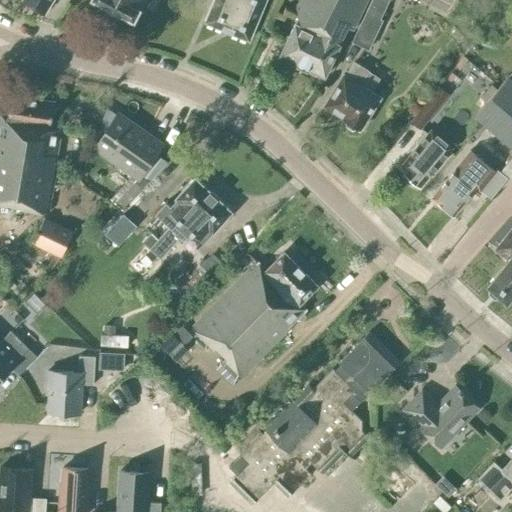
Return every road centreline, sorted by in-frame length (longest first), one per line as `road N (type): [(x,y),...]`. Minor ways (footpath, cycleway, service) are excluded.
road 1 (tertiary): [(511,354),(226,108),(155,78),(0,39)]
road 2 (residential): [(146,424),(99,437),(0,433)]
